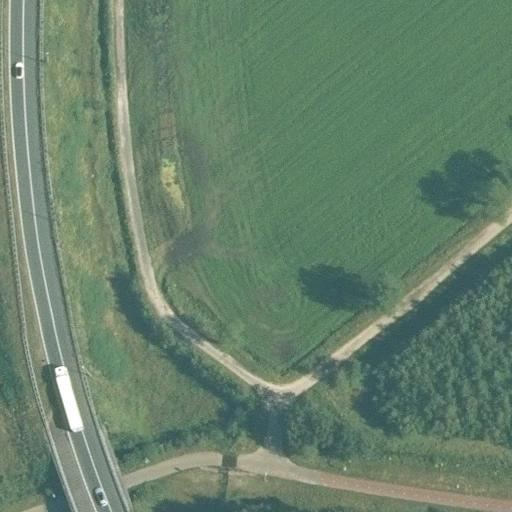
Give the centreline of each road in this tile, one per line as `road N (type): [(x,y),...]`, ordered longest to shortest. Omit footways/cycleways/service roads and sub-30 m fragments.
road 1 (motorway): [(111,511),(46,303),(25,181),(20,0)]
road 2 (unclassified): [(287,400),(171,326),(151,286),(124,154),(116,0)]
road 3 (track): [(511,219),(287,400)]
road 4 (unclassified): [(151,472),(36,511)]
